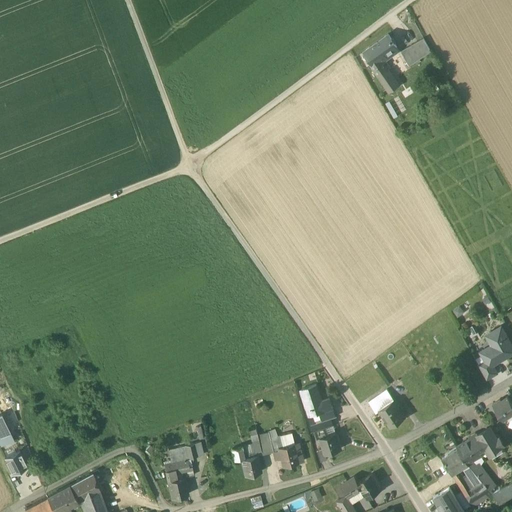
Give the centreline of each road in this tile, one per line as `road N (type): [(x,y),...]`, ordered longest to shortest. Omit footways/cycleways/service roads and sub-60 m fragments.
road 1 (residential): [(384,451),(175,510),(140,453),(124,448),(6,511)]
road 2 (track): [(189,164),(0,241)]
road 3 (track): [(189,164),(127,0)]
road 4 (residential): [(511,380),(384,451)]
